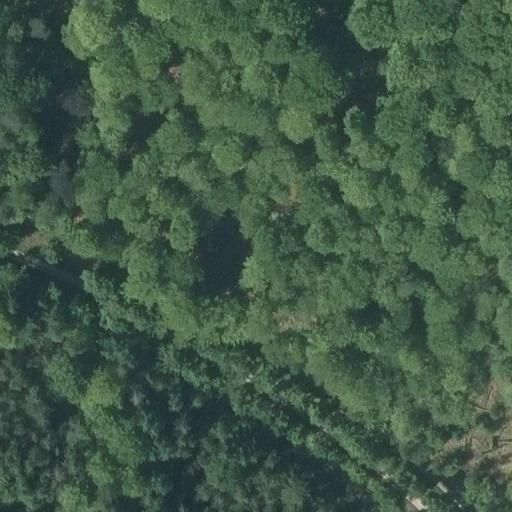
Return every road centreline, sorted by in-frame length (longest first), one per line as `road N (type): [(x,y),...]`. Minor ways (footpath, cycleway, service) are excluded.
road 1 (track): [(470,511),(393,438),(223,316),(67,230),(0,216)]
road 2 (track): [(431,511),(383,468),(220,360),(0,251)]
